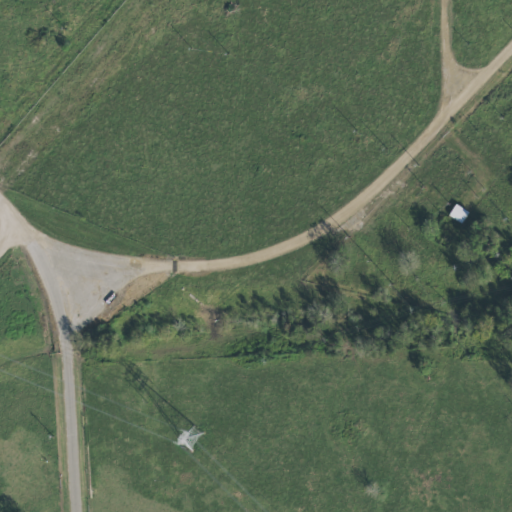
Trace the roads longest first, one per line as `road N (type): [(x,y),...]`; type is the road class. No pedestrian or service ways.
road 1 (residential): [(16,217),(121,260),(216,262),(307,247),(358,211),(511,42)]
road 2 (residential): [(70,511),(52,286),(16,217)]
